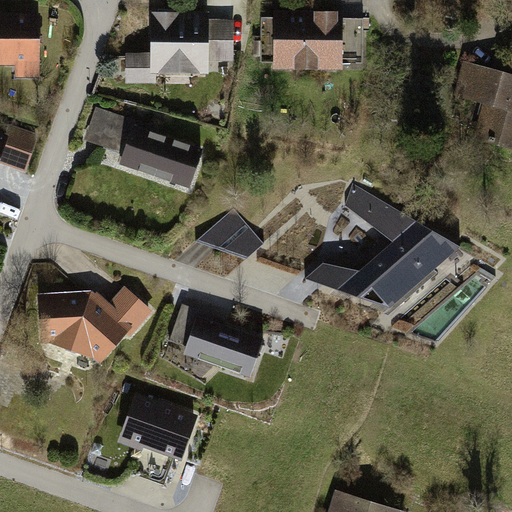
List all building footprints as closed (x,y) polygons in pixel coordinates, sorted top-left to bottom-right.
[(155,57),(155,70),(207,70),(207,58),(208,23),(208,17),(155,16),(155,57)] [(38,32),(37,18),(0,17),(0,61),(37,61),(37,48),(42,44),(42,36),(38,32)] [(337,19),(283,18),(282,63),(337,63),(337,19)] [(208,23),(207,58),(232,58),(233,23),(208,23)] [(489,102),(479,139),(511,147),(511,58),(502,56),(497,73),(468,65),(459,94),(489,102)] [(155,70),(155,57),(129,57),(129,80),(155,80),(155,70)] [(202,149),(114,119),(110,131),(132,138),(123,165),(189,188),(202,149)] [(6,138),(0,136),(0,161),(26,170),(37,136),(10,127),(6,138)] [(324,263),(306,280),(392,308),(462,247),(354,184),(347,206),(394,242),(361,271),(324,263)] [(265,244),(235,209),(197,242),(249,259),(265,244)] [(90,297),(44,300),(46,338),(63,338),(64,345),(67,351),(77,354),(85,350),(88,345),(102,358),(126,329),(130,333),(150,311),(129,292),(110,314),(90,297)] [(264,339),(198,317),(192,334),(175,328),(171,340),(188,346),(185,354),(252,377),(264,339)] [(195,418),(138,398),(125,436),(146,443),(135,472),(167,483),(177,454),(182,456),(195,418)] [(402,511),(341,493),(334,511),(402,511)]
